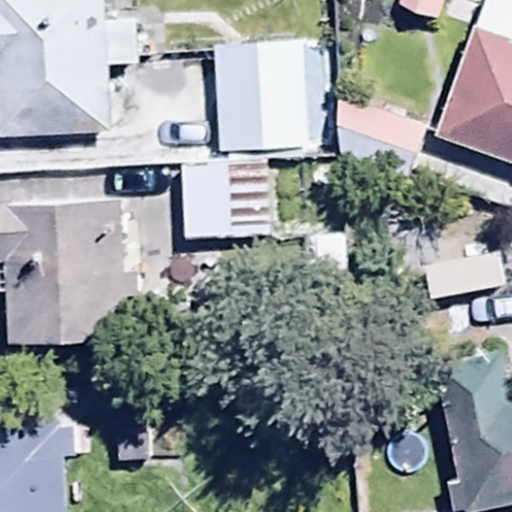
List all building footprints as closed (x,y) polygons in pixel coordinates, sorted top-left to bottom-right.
[(0,0),(0,145),(109,142),(107,75),(139,74),(138,29),(106,30),(104,0),(0,0)] [(511,6),(494,0),(487,0),(435,147),(511,174),(511,6)] [(306,52),(215,55),(218,160),(310,157),(306,52)] [(336,102),(339,164),(405,190),(426,137),(336,102)] [(271,169),(185,168),(184,251),(270,252),(271,169)] [(138,231),(122,231),(122,214),(0,216),(0,304),(8,304),(9,357),(124,355),(123,282),(139,282),(138,231)] [(438,380),(459,488),(445,490),(449,511),(511,511),(511,409),(510,410),(502,368),(438,380)] [(67,511),(64,434),(0,436),(0,511),(67,511)]
